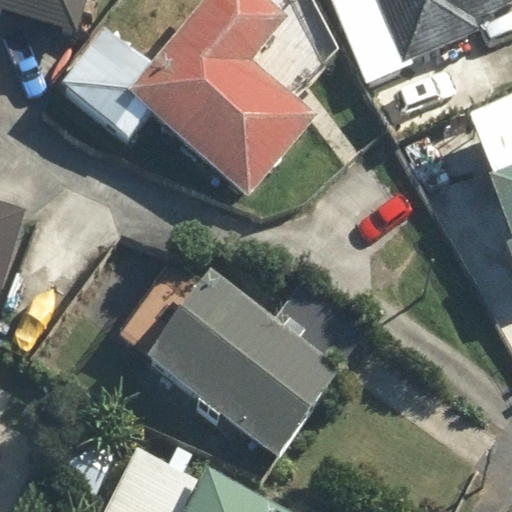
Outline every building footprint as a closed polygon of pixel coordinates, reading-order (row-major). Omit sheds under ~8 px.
[(0,0),(0,30),(67,50),(81,0),(0,0)] [(218,0),(212,0),(209,4),(203,0),(200,0),(183,21),(190,27),(117,112),(169,157),(236,214),(304,135),(242,82),(273,46),(218,0)] [(511,18),(511,0),(331,0),(348,36),(368,27),(382,59),(392,81),(471,47),(467,38),(511,18)] [(511,314),(511,185),(464,205),(511,315),(511,314)] [(0,290),(20,228),(0,221),(0,290)] [(107,348),(138,370),(127,385),(264,480),(326,390),(190,295),(167,328),(136,307),(107,348)] [(186,499),(118,466),(95,511),(243,511),(192,486),(186,499)]
